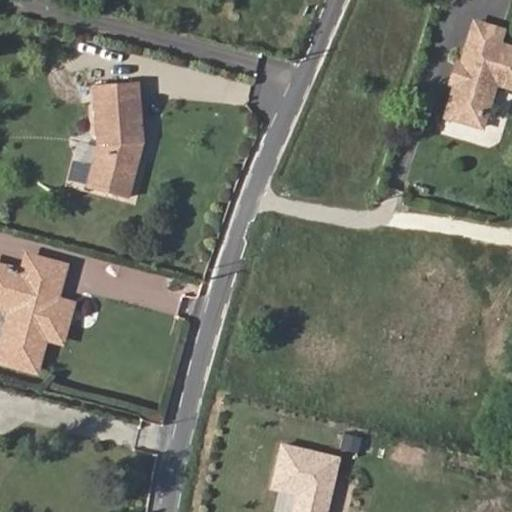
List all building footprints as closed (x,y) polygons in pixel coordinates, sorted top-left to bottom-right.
[(154,0),(140,0),(135,18),(149,22),(154,0)] [(251,0),(240,45),(287,58),(302,5),(299,2),(299,0),(251,0)] [(469,24),(466,37),(493,45),(497,32),(469,24)] [(466,37),(446,103),(479,112),(488,83),(511,89),(511,50),(493,45),(466,37)] [(123,83),(76,86),(82,147),(71,185),(113,197),(127,145),(123,83)] [(479,112),(446,103),(443,115),(475,125),(479,112)] [(40,340),(51,305),(61,270),(28,261),(24,275),(0,270),(0,302),(14,306),(0,352),(0,362),(23,368),(26,362),(33,363),(40,340)] [(64,307),(51,305),(40,340),(53,344),(64,307)]
